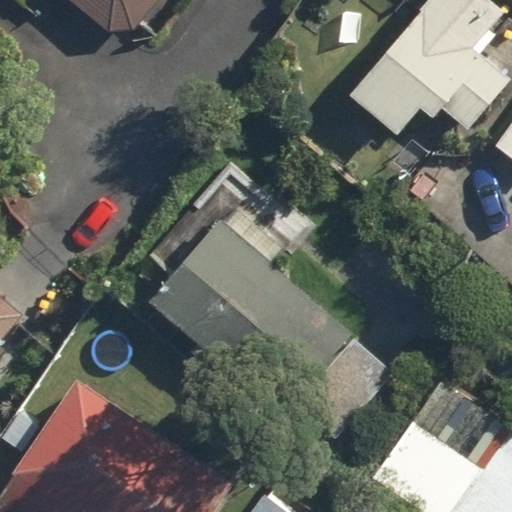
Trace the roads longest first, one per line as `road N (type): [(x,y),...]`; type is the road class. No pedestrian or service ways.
road 1 (residential): [(85,215),(240,0)]
road 2 (unknown): [(157,116),(0,14)]
